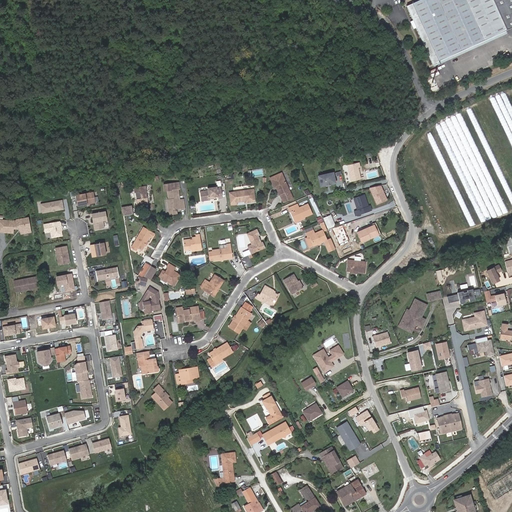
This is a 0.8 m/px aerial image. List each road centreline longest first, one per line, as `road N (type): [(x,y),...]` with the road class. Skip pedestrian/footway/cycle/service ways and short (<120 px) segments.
road 1 (unclassified): [(363,295),(407,258),(417,237),(394,171),(400,140),(432,110)]
road 2 (unclassified): [(415,489),(375,392),(363,346),(363,295)]
road 3 (residential): [(0,346),(92,330),(107,425)]
road 4 (residential): [(283,254),(266,216),(173,226),(160,251)]
road 5 (residential): [(12,315),(87,300),(73,225)]
road 6 (residential): [(283,254),(249,276),(207,342),(175,350)]
road 7 (unclassified): [(432,110),(396,31),(348,0)]
